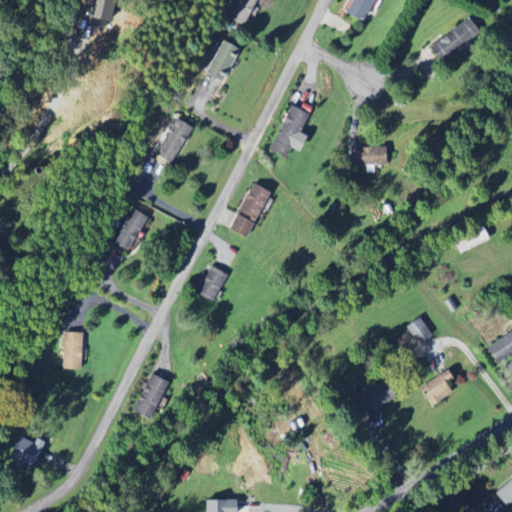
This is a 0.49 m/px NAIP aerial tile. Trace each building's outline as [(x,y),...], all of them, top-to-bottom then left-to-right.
[(233,0),(226,21),(243,27),(252,0),(233,0)] [(345,0),(339,12),(359,23),(371,0),(345,0)] [(237,53),(215,39),(195,73),(216,86),(237,53)] [(282,159),(288,148),(295,152),(302,137),(296,134),(305,115),(288,107),(266,151),(282,159)] [(170,165),(187,127),(167,118),(150,156),(170,165)] [(266,193),(250,185),(226,231),(242,240),(266,193)] [(124,253),(144,218),(129,209),(108,244),(124,253)] [(59,370),(77,371),(78,335),(60,334),(59,370)] [(415,388),(426,407),(450,395),(445,384),(450,382),(445,372),(415,388)] [(146,421),(165,384),(148,375),(129,412),(146,421)] [(346,399),(353,417),(364,413),(365,417),(380,410),(378,405),(389,401),(382,384),(346,399)] [(28,468),(31,457),(37,459),(41,446),(13,437),(5,461),(28,468)] [(511,502),(511,494),(507,485),(491,494),(500,509),(511,502)]
